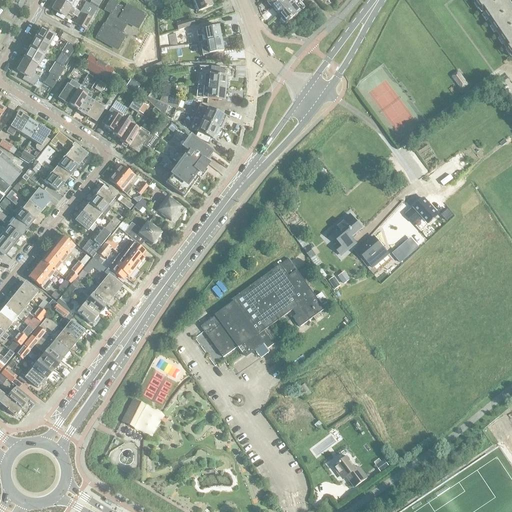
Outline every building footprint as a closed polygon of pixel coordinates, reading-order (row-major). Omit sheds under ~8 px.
[(75,9),(58,0),(57,0),(55,4),(54,4),(51,9),(52,10),(57,13),(55,16),(63,20),(67,14),(71,17),(72,14),(75,9)] [(58,0),(75,9),(79,0),(58,0)] [(101,0),(91,0),(89,4),(96,8),(101,0)] [(110,46),(117,50),(125,37),(126,38),(126,37),(120,34),(126,22),(132,25),(138,28),(145,16),(146,16),(127,5),(125,9),(111,1),(111,0),(110,0),(104,11),(105,11),(105,10),(111,14),(105,25),(104,25),(96,39),(96,40),(97,39),(110,46)] [(212,6),(209,0),(193,0),(198,12),(212,6)] [(278,12),(280,14),(293,3),(290,0),(280,0),(273,6),(274,8),(273,9),(276,13),(278,12)] [(473,0),(475,3),(476,3),(477,2),(481,7),(479,8),(480,9),(482,12),(483,11),(485,13),(489,20),(492,25),(497,32),(500,37),(505,43),(506,45),(505,46),(507,49),(508,50),(509,49),(511,53),(511,54),(511,55),(511,56),(511,12),(503,0),(473,0)] [(96,8),(89,4),(86,2),(83,7),(86,9),(83,14),(91,18),(96,8)] [(301,12),(293,3),(280,14),(282,18),(281,19),(285,23),(286,22),(287,24),(301,12)] [(74,24),(84,30),(91,18),(83,14),(75,9),(72,14),(78,17),(74,24)] [(176,24),(177,30),(194,25),(192,19),(176,24)] [(198,42),(220,38),(218,26),(198,30),(199,31),(196,32),(198,42)] [(187,27),(177,30),(179,37),(189,35),(187,27)] [(35,39),(48,46),(54,36),(41,28),(35,39)] [(220,38),(198,42),(200,51),(202,51),(202,55),(223,51),(220,38)] [(30,49),(42,56),(48,46),(35,39),(30,49)] [(59,52),(69,58),(75,48),(65,42),(59,52)] [(30,49),(24,59),(37,66),(42,56),(30,49)] [(77,64),(84,53),(76,49),(70,60),(77,64)] [(55,63),(63,68),(69,58),(59,52),(57,56),(59,57),(55,63)] [(113,70),(89,56),(83,67),(107,81),(113,70)] [(22,80),(34,87),(39,77),(32,74),(37,66),(24,59),(17,71),(24,76),(22,80),(22,79),(22,80)] [(49,73),(51,74),(58,78),(64,68),(63,68),(55,63),(49,73)] [(160,63),(144,70),(146,74),(162,67),(160,63)] [(70,74),(75,76),(80,69),(75,66),(70,74)] [(199,66),(198,74),(204,75),(202,86),(224,89),(225,77),(223,76),(224,68),(210,67),(206,66),(199,66)] [(468,85),(461,75),(459,72),(452,77),(454,80),(461,90),(468,85)] [(58,78),(51,74),(45,84),(52,88),(58,78)] [(64,102),(66,104),(68,104),(69,104),(79,87),(82,83),(76,80),(74,83),(72,81),(69,86),(67,85),(59,98),(63,101),(64,102)] [(134,95),(139,87),(139,85),(132,80),(130,80),(124,89),(134,95)] [(99,81),(95,89),(101,93),(106,85),(99,81)] [(162,84),(161,91),(171,92),(172,85),(162,84)] [(147,97),(151,91),(142,85),(137,94),(146,100),(147,97)] [(200,86),(199,98),(223,100),(224,89),(202,86),(200,86)] [(69,104),(77,110),(87,94),(88,93),(79,87),(69,104)] [(106,100),(108,101),(111,103),(118,93),(114,91),(111,95),(110,94),(106,100)] [(86,115),(94,103),(89,99),(91,96),(87,94),(77,110),(80,112),(80,113),(84,116),(85,114),(86,115)] [(177,109),(180,100),(162,96),(159,102),(177,109)] [(168,106),(147,97),(146,100),(154,108),(163,115),(164,115),(168,106)] [(139,111),(142,105),(134,100),(128,108),(137,114),(139,111)] [(111,103),(108,101),(105,106),(101,103),(99,106),(94,103),(86,115),(87,115),(87,117),(89,118),(91,118),(95,121),(102,109),(106,112),(111,103)] [(143,104),(142,105),(139,111),(142,114),(147,106),(143,104)] [(197,104),(195,110),(202,113),(199,119),(218,127),(223,116),(208,109),(205,107),(197,104)] [(113,132),(121,119),(124,116),(111,108),(105,117),(109,119),(104,126),(108,129),(109,130),(111,132),(112,132),(113,132)] [(20,134),(29,119),(28,119),(29,118),(24,115),(24,116),(18,113),(16,117),(10,127),(7,133),(12,136),(15,131),(20,134)] [(112,134),(120,139),(131,123),(133,119),(129,116),(125,122),(121,119),(113,132),(112,134)] [(194,117),(189,129),(194,131),(197,133),(195,137),(199,140),(206,141),(208,138),(212,140),(218,127),(199,119),(194,117)] [(30,140),(39,126),(38,125),(39,124),(34,121),(33,122),(29,119),(20,134),(30,140)] [(141,127),(140,128),(128,147),(129,147),(129,149),(132,150),(133,150),(137,152),(143,144),(145,145),(144,146),(149,149),(156,138),(164,129),(167,124),(162,121),(152,134),(141,127)] [(127,146),(128,147),(140,128),(131,123),(120,139),(119,141),(123,143),(123,145),(126,146),(127,146)] [(40,126),(39,126),(30,140),(37,144),(36,146),(37,149),(40,152),(49,140),(46,138),(48,135),(50,132),(45,129),(44,125),(40,126)] [(58,133),(50,143),(54,146),(57,142),(66,150),(71,144),(58,133)] [(188,152),(186,155),(201,166),(203,163),(204,164),(205,163),(204,163),(211,153),(190,138),(182,148),(188,152)] [(0,143),(0,146),(9,152),(12,147),(14,143),(10,141),(8,144),(2,140),(0,143)] [(72,148),(64,158),(76,167),(77,166),(78,166),(80,164),(80,162),(85,155),(81,152),(81,151),(79,149),(78,149),(73,145),(71,147),(72,148)] [(47,146),(42,153),(52,161),(55,158),(52,155),(54,152),(47,146)] [(0,190),(5,195),(11,187),(10,186),(21,172),(12,164),(13,162),(0,151),(0,190)] [(34,159),(23,152),(19,158),(29,165),(34,159)] [(69,175),(52,161),(42,153),(38,157),(54,170),(51,173),(63,183),(64,182),(65,182),(67,180),(67,178),(69,175)] [(201,167),(201,166),(186,155),(185,156),(183,154),(182,154),(180,159),(178,163),(200,179),(207,171),(201,167)] [(61,162),(55,158),(52,161),(69,175),(72,172),(73,172),(75,170),(75,169),(76,167),(64,158),(61,162)] [(37,159),(26,173),(37,182),(40,178),(44,182),(47,178),(38,170),(43,164),(37,159)] [(199,181),(200,179),(178,163),(179,164),(179,165),(176,163),(173,168),(172,172),(190,186),(192,183),(193,185),(197,180),(199,181)] [(121,165),(114,173),(129,184),(132,186),(138,179),(121,165)] [(189,187),(190,186),(172,172),(171,173),(172,173),(172,174),(169,172),(169,173),(166,177),(165,182),(164,184),(184,198),(191,188),(189,187)] [(62,184),(63,183),(51,173),(47,178),(44,182),(56,192),(59,188),(60,188),(62,185),(62,184)] [(126,188),(129,184),(114,173),(108,180),(127,195),(130,192),(126,188)] [(143,183),(139,188),(144,192),(147,187),(143,183)] [(108,206),(110,208),(115,203),(112,201),(118,194),(109,187),(106,191),(103,188),(100,192),(99,192),(96,195),(96,194),(95,195),(108,206)] [(10,191),(6,197),(13,203),(16,199),(13,196),(14,194),(10,191)] [(40,212),(40,211),(41,210),(42,211),(45,208),(44,207),(45,205),(49,200),(37,191),(27,203),(39,212),(40,212)] [(102,214),(108,206),(95,195),(94,197),(95,197),(92,200),(92,201),(90,205),(102,214)] [(133,206),(122,197),(119,202),(129,210),(133,206)] [(140,197),(133,199),(137,203),(133,208),(142,214),(149,205),(141,199),(140,197)] [(154,202),(147,211),(154,216),(158,211),(170,220),(170,219),(172,218),(175,215),(175,213),(179,207),(174,204),(175,202),(171,199),(170,201),(166,199),(161,207),(154,202)] [(423,199),(405,215),(405,216),(413,224),(421,216),(428,223),(438,215),(423,199)] [(38,213),(39,212),(27,203),(21,211),(33,220),(35,217),(37,217),(38,215),(38,213)] [(102,214),(90,205),(87,208),(85,209),(83,211),(82,210),(81,212),(95,223),(102,214)] [(447,210),(441,215),(447,221),(453,216),(447,210)] [(30,223),(33,220),(21,211),(15,219),(26,228),(27,227),(29,227),(30,225),(30,223)] [(6,217),(0,212),(0,220),(4,224),(20,236),(22,233),(24,233),(25,231),(25,229),(26,228),(15,219),(10,224),(4,219),(6,217)] [(95,223),(81,212),(81,213),(79,216),(79,218),(76,221),(88,231),(95,223)] [(343,221),(330,232),(332,233),(333,233),(340,241),(334,246),(341,255),(356,243),(351,238),(362,229),(350,215),(349,216),(349,217),(343,221)] [(110,222),(116,226),(120,222),(114,217),(110,222)] [(107,226),(104,230),(110,234),(116,226),(110,222),(107,226)] [(142,231),(131,223),(124,233),(139,245),(144,239),(151,245),(152,244),(154,244),(156,241),(156,239),(160,233),(148,223),(142,231)] [(4,224),(1,227),(5,230),(2,235),(13,244),(14,243),(16,243),(17,241),(17,239),(20,236),(4,224)] [(110,234),(104,230),(98,225),(96,227),(102,232),(94,241),(90,239),(82,250),(93,258),(101,248),(100,246),(110,234)] [(13,244),(2,235),(0,236),(0,253),(4,256),(8,251),(9,249),(11,249),(12,246),(13,244)] [(71,256),(74,259),(77,254),(72,250),(75,246),(62,236),(61,238),(60,237),(57,241),(58,242),(55,245),(70,257),(71,256)] [(374,237),(358,251),(367,262),(373,268),(389,255),(383,249),(374,237)] [(104,244),(111,249),(114,251),(118,246),(108,239),(104,244)] [(122,258),(135,267),(143,257),(142,257),(142,258),(139,255),(142,251),(144,252),(130,241),(123,250),(126,252),(122,258)] [(104,258),(111,249),(104,244),(101,248),(93,258),(101,265),(103,262),(99,258),(101,256),(104,258)] [(49,253),(64,266),(67,262),(69,264),(74,259),(71,256),(70,257),(55,245),(53,248),(52,247),(49,251),(50,252),(49,253)] [(42,261),(58,274),(64,266),(49,253),(48,254),(47,253),(43,257),(44,258),(42,261)] [(86,256),(79,264),(83,267),(90,259),(86,256)] [(93,258),(83,271),(87,274),(88,274),(93,268),(106,278),(100,286),(113,296),(114,295),(115,296),(118,291),(117,291),(121,287),(109,277),(111,273),(101,265),(93,258)] [(128,277),(135,268),(135,267),(122,258),(116,266),(112,264),(108,269),(112,272),(111,272),(121,279),(124,275),(128,277)] [(316,297),(290,260),(289,259),(232,300),(234,303),(201,326),(224,357),(237,348),(238,350),(240,349),(246,357),(264,344),(268,350),(274,344),(270,339),(275,336),(269,328),(294,310),(298,315),(293,318),(300,328),(325,310),(323,306),(329,302),(322,293),(316,297)] [(36,268),(35,269),(48,280),(52,275),(55,277),(57,275),(59,277),(60,276),(58,274),(42,261),(40,264),(39,263),(35,267),(36,268)] [(70,270),(71,271),(76,276),(83,267),(79,264),(77,262),(70,270)] [(44,291),(47,287),(48,288),(52,283),(48,280),(35,269),(35,271),(33,270),(30,274),(31,275),(29,278),(44,291)] [(71,271),(65,280),(70,284),(74,279),(76,276),(71,271)] [(78,277),(76,276),(74,279),(79,284),(87,274),(83,271),(78,277)] [(71,293),(79,284),(74,279),(70,284),(71,285),(67,290),(71,293)] [(63,292),(70,284),(65,280),(58,288),(63,292)] [(18,291),(30,301),(37,293),(25,283),(22,287),(20,287),(19,289),(19,291),(18,291)] [(112,297),(113,296),(100,286),(92,295),(105,305),(108,302),(110,300),(111,299),(112,297)] [(14,296),(12,300),(28,313),(32,309),(27,305),(30,301),(18,291),(17,293),(16,293),(14,295),(14,296)] [(102,309),(105,305),(92,295),(85,304),(98,315),(98,314),(100,313),(101,311),(102,309)] [(57,304),(68,313),(71,309),(58,299),(56,303),(57,304)] [(6,306),(5,308),(17,317),(20,320),(23,316),(25,318),(29,313),(28,313),(12,300),(9,303),(8,303),(6,305),(6,306)] [(47,303),(41,309),(47,314),(55,303),(51,300),(48,304),(47,303)] [(52,310),(63,319),(68,313),(57,304),(52,310)] [(98,315),(85,304),(81,308),(78,307),(74,311),(90,324),(93,320),(94,321),(97,317),(97,316),(98,315)] [(47,314),(41,309),(39,307),(32,316),(40,322),(47,314)] [(0,316),(10,325),(17,317),(5,308),(4,309),(3,308),(0,312),(1,313),(0,313),(0,316)] [(0,330),(4,333),(10,325),(0,316),(0,330)] [(58,328),(46,318),(38,327),(44,331),(47,328),(51,332),(53,330),(55,332),(58,328)] [(39,324),(35,320),(32,323),(28,320),(26,322),(25,321),(23,323),(33,330),(39,324)] [(70,321),(62,331),(75,342),(77,339),(79,338),(79,337),(83,332),(70,321)] [(45,333),(44,331),(38,327),(31,336),(38,342),(41,338),(45,333)] [(0,338),(1,337),(5,340),(8,336),(4,333),(0,330),(0,338)] [(75,342),(62,331),(54,340),(68,351),(71,347),(73,346),(74,344),(75,342)] [(20,346),(27,338),(19,332),(12,340),(14,341),(20,346)] [(30,351),(34,346),(38,342),(31,336),(23,345),(30,351)] [(67,351),(68,351),(54,340),(50,345),(41,338),(38,342),(60,360),(63,356),(65,355),(67,353),(67,351)] [(7,349),(8,350),(13,354),(20,346),(14,341),(7,349)] [(57,364),(60,360),(38,342),(34,346),(43,353),(39,358),(53,369),(53,368),(54,369),(58,365),(57,364)] [(22,360),(30,351),(23,345),(15,355),(22,360)] [(8,360),(13,354),(8,350),(3,356),(8,360)] [(1,355),(0,355),(0,361),(5,366),(8,362),(1,355)] [(50,373),(53,369),(39,358),(31,368),(45,379),(46,378),(47,377),(49,375),(50,373)] [(5,368),(0,374),(7,379),(11,383),(16,377),(5,368)] [(44,380),(45,379),(31,368),(27,373),(24,370),(18,378),(25,384),(28,381),(37,388),(41,384),(42,385),(45,381),(44,380)] [(0,374),(0,391),(21,409),(23,410),(26,405),(25,404),(27,402),(24,399),(25,398),(22,395),(21,396),(13,390),(10,394),(9,393),(10,392),(6,388),(4,390),(1,387),(7,379),(0,374)] [(16,415),(21,409),(0,391),(0,402),(8,409),(6,411),(13,417),(15,415),(16,415)] [(133,400),(121,422),(136,429),(147,407),(133,400)] [(335,467),(344,479),(349,475),(352,480),(351,481),(355,486),(354,487),(367,478),(366,478),(365,478),(358,468),(359,467),(358,467),(356,469),(347,457),(334,467),(335,467)] [(384,460),(376,466),(380,472),(389,466),(384,460)]
